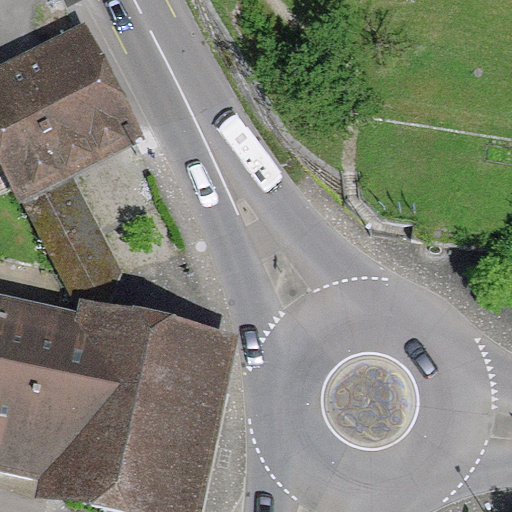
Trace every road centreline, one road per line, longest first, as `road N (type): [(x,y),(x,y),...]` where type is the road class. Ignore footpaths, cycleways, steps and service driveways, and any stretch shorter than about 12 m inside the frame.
road 1 (primary): [(136,0),(316,330)]
road 2 (primary): [(459,417),(453,360),(413,318),(363,310),(316,330)]
road 3 (primary): [(316,330),(287,377),(285,405),(291,432),(328,474)]
road 4 (primary): [(328,474),(354,484),(408,478),(432,464),(459,417)]
